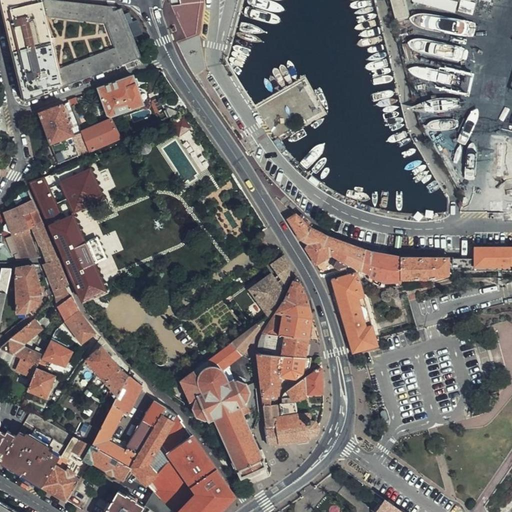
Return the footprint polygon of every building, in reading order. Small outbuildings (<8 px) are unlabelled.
[(141,57),(122,7),(112,9),(111,6),(60,0),(5,0),(2,4),(23,90),(34,96),(48,90),(48,88),(59,86),(141,57)] [(408,14),(403,0),(392,0),(397,17),(408,14)] [(199,35),(204,1),(180,4),(172,6),(187,39),(199,35)] [(195,75),(206,69),(199,35),(187,39),(177,42),(192,70),(195,75)] [(138,87),(135,75),(100,89),(109,114),(112,115),(113,116),(145,105),(143,101),(145,99),(147,96),(147,93),(145,89),(143,87),(138,87)] [(183,109),(187,106),(181,97),(167,107),(172,116),(183,109)] [(79,103),(77,98),(69,101),(71,106),(79,103)] [(71,106),(69,101),(65,103),(63,104),(83,154),(90,151),(81,130),(71,106)] [(83,154),(63,104),(40,113),(61,163),(83,154)] [(192,128),(184,117),(173,125),(181,137),(192,128)] [(109,143),(121,138),(112,118),(101,122),(109,143)] [(101,122),(81,130),(90,151),(109,143),(101,122)] [(67,178),(82,171),(78,162),(62,170),(67,178)] [(84,174),(82,171),(67,178),(62,170),(58,172),(64,185),(72,181),(75,187),(67,191),(68,194),(96,182),(94,178),(92,179),(85,176),(84,174)] [(51,190),(45,178),(33,184),(79,289),(88,309),(89,308),(93,302),(93,299),(108,292),(97,267),(96,267),(72,214),(97,203),(98,195),(101,194),(96,182),(68,194),(67,191),(75,187),(72,181),(64,185),(51,190)] [(511,211),(511,198),(488,199),(488,212),(511,211)] [(37,210),(33,200),(5,212),(13,234),(28,228),(24,216),(37,210)] [(44,225),(37,210),(24,216),(28,228),(29,231),(34,229),(44,225)] [(348,265),(357,269),(365,249),(343,242),(333,239),(322,234),(311,228),(300,216),(296,213),(288,217),(291,222),(300,236),(309,242),(307,247),(316,263),(330,255),(336,258),(331,266),(338,271),(347,268),(348,265)] [(56,251),(44,225),(34,229),(40,246),(42,245),(49,262),(44,264),(55,292),(65,287),(69,285),(56,251)] [(28,228),(13,234),(23,260),(40,257),(29,231),(28,228)] [(96,261),(107,257),(98,236),(88,241),(96,261)] [(454,270),(511,270),(511,246),(475,247),(475,258),(454,258),(454,270)] [(396,282),(401,281),(401,280),(400,256),(365,249),(357,269),(362,272),(370,275),(374,277),(383,281),(387,283),(396,282)] [(450,276),(450,258),(400,256),(401,280),(446,276),(450,276)] [(292,267),(285,257),(273,265),(283,280),(279,282),(272,273),(250,290),(259,302),(268,315),(269,316),(281,299),(291,279),(292,267)] [(35,266),(18,269),(18,277),(19,314),(28,314),(42,304),(41,296),(44,295),(35,266)] [(0,327),(12,270),(3,269),(0,286),(0,327)] [(359,274),(357,271),(334,278),(353,351),(379,344),(359,274)] [(283,314),(283,316),(283,317),(288,318),(286,330),(286,337),(309,339),(312,318),(308,299),(299,278),(296,278),(288,296),(278,313),(283,314)] [(259,302),(250,290),(242,280),(234,286),(250,309),(259,302)] [(65,287),(55,292),(51,293),(52,296),(53,299),(56,298),(58,307),(67,321),(79,312),(73,298),(71,299),(65,287)] [(95,334),(79,312),(67,321),(68,323),(82,343),(95,334)] [(261,328),(269,316),(268,315),(257,324),(261,328)] [(283,316),(276,315),(264,334),(264,335),(281,336),(282,329),(283,317),(283,316)] [(0,335),(0,345),(3,347),(33,322),(29,317),(5,336),(0,335)] [(22,358),(17,370),(34,378),(38,369),(39,365),(40,365),(44,357),(36,353),(26,348),(26,344),(43,330),(35,320),(33,322),(3,347),(3,350),(22,358)] [(247,332),(257,324),(254,321),(244,328),(247,332)] [(242,355),(261,328),(257,324),(247,332),(232,343),(242,355)] [(281,336),(264,335),(260,342),(258,354),(306,358),(309,339),(286,337),(281,336)] [(40,365),(39,365),(45,368),(48,361),(59,366),(60,365),(66,367),(69,361),(63,358),(67,351),(67,349),(52,341),(47,351),(44,357),(40,365)] [(123,371),(98,342),(87,360),(89,363),(102,379),(119,398),(130,377),(123,371)] [(222,371),(242,355),(232,343),(181,381),(191,403),(185,406),(192,411),(195,409),(197,416),(203,418),(210,421),(217,418),(235,461),(239,469),(242,477),(249,474),(250,476),(260,471),(259,470),(266,467),(263,459),(265,458),(262,450),(259,451),(241,408),(246,405),(245,403),(247,403),(251,393),(247,384),(236,381),(235,379),(229,382),(225,374),(222,371)] [(3,347),(0,345),(0,364),(17,371),(17,370),(22,358),(3,350),(3,347)] [(39,347),(36,353),(44,357),(47,351),(39,347)] [(63,358),(69,361),(73,354),(67,351),(63,358)] [(306,358),(258,354),(258,355),(264,395),(272,395),(280,395),(283,377),(295,379),(303,373),(306,358)] [(34,378),(29,390),(48,398),(56,377),(38,369),(34,378)] [(308,395),(323,394),(321,369),(308,378),(308,395)] [(308,399),(308,395),(308,378),(309,376),(288,392),(294,402),(297,402),(308,399)] [(85,458),(83,461),(91,465),(95,463),(107,471),(108,474),(111,475),(114,475),(125,481),(131,470),(167,408),(155,402),(127,451),(109,441),(124,413),(128,415),(143,387),(130,377),(119,398),(100,431),(99,433),(94,442),(92,445),(85,458)] [(284,399),(284,404),(292,403),(294,402),(288,392),(285,396),(284,399)] [(272,395),(264,395),(265,406),(272,405),(272,395)] [(283,404),(284,425),(299,423),(298,413),(297,402),(294,402),(292,403),(284,404),(283,404)] [(272,405),(265,406),(268,427),(284,425),(283,404),(272,405)] [(131,470),(147,487),(157,477),(148,467),(161,445),(178,416),(178,415),(167,408),(131,470)] [(1,462),(43,487),(61,456),(63,456),(74,436),(72,435),(31,412),(18,436),(4,461),(2,460),(1,462)] [(284,425),(268,427),(266,428),(268,446),(311,441),(311,438),(315,437),(319,434),(321,431),(321,427),(319,424),(314,421),(312,420),(311,414),(309,413),(298,413),(299,423),(284,425)] [(183,421),(178,416),(161,445),(172,460),(157,477),(147,487),(151,491),(153,493),(157,497),(171,511),(172,511),(220,511),(235,496),(223,480),(224,479),(193,436),(181,445),(179,443),(182,438),(189,433),(181,422),(183,421)] [(199,421),(203,427),(211,423),(210,421),(203,418),(199,421)] [(0,459),(2,460),(4,461),(18,436),(9,431),(7,434),(0,430),(0,427),(2,425),(2,421),(0,419),(0,459)] [(85,438),(94,442),(99,433),(94,431),(96,428),(91,426),(85,438)] [(428,450),(431,453),(434,455),(437,456),(441,456),(444,454),(447,451),(448,448),(448,444),(447,441),(446,438),(443,436),(440,435),(436,435),(433,436),(430,438),(428,441),(427,444),(427,447),(428,450)] [(74,452),(85,458),(92,445),(83,441),(74,436),(63,456),(61,456),(43,487),(67,502),(80,480),(73,476),(75,473),(68,469),(66,472),(63,470),(74,452)] [(402,511),(398,509),(370,489),(365,496),(368,498),(371,503),(373,511),(374,511),(402,511)] [(119,492),(106,511),(141,511),(145,506),(119,492)] [(157,497),(153,493),(151,495),(146,504),(146,505),(155,511),(170,511),(171,511),(157,497)] [(15,511),(5,506),(0,503),(0,511),(15,511)]
